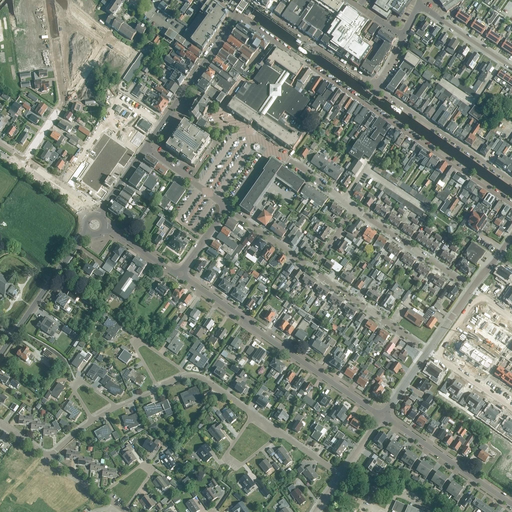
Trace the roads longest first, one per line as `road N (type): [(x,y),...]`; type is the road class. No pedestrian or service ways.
road 1 (residential): [(511,181),(377,87),(418,5)]
road 2 (secondary): [(383,416),(179,275)]
road 3 (residential): [(236,14),(393,123)]
road 4 (secondary): [(511,505),(383,416)]
road 5 (secondary): [(0,354),(88,232)]
road 6 (residential): [(393,123),(511,205)]
road 7 (residential): [(470,289),(352,208)]
road 8 (residential): [(427,351),(311,270)]
road 9 (residential): [(156,388),(133,343),(139,339),(191,375)]
road 10 (residential): [(253,415),(224,455),(239,466),(280,434)]
